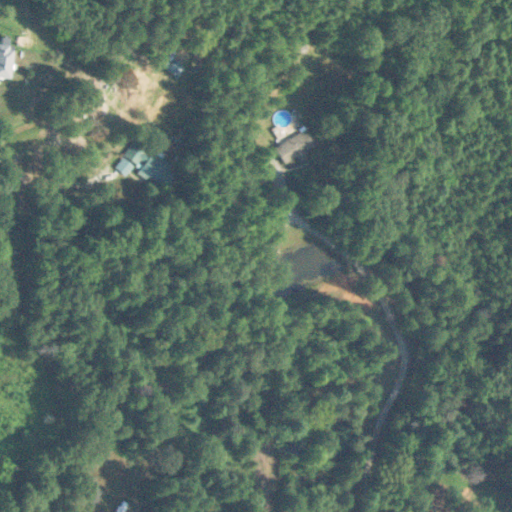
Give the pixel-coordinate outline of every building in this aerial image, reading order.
[(0,77),(8,79),(13,46),(0,43),(0,77)] [(318,146),(309,129),(277,146),(286,164),(318,146)] [(149,148),(134,140),(126,155),(140,163),(149,148)] [(153,152),(139,170),(164,190),(178,172),(153,152)] [(174,415),(204,436),(210,429),(180,407),(174,415)] [(283,451),(296,460),(311,438),(299,430),(283,451)]
